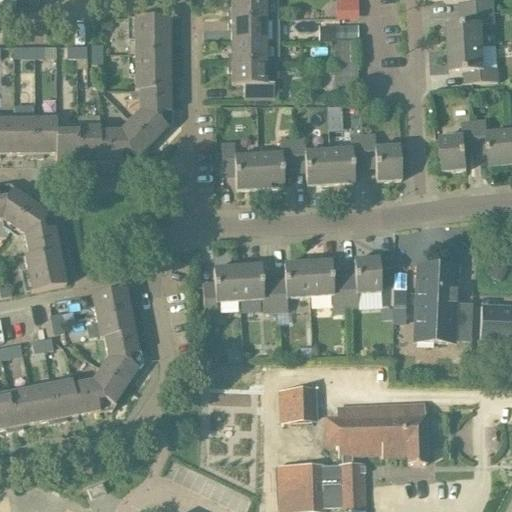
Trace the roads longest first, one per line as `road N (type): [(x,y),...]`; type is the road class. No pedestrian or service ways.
road 1 (residential): [(0,468),(127,444),(142,424),(170,379),(152,278),(180,224)]
road 2 (residential): [(180,224),(275,227),(422,214)]
road 3 (residential): [(0,181),(143,186),(185,173)]
road 4 (residential): [(0,16),(71,15),(87,3),(182,3)]
road 5 (residential): [(185,173),(182,3)]
road 6 (residential): [(422,214),(414,89)]
